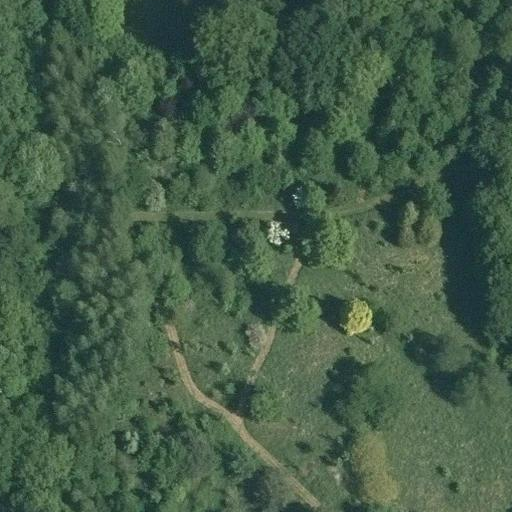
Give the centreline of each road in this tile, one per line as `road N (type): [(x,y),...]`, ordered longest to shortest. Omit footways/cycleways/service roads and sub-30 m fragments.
road 1 (track): [(11,219),(311,217),(434,172),(511,166)]
road 2 (track): [(18,511),(0,9)]
